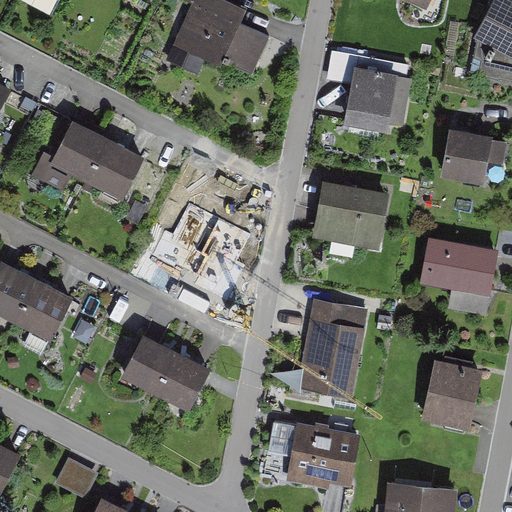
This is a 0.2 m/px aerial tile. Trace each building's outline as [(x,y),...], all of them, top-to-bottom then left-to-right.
[(258,30),(203,0),(199,0),(179,36),(237,68),(258,30)] [(511,0),(493,0),(474,34),(480,37),(473,55),(481,59),(478,73),(491,77),(511,81),(511,0)] [(413,76),(360,68),(352,117),(406,125),(413,76)] [(0,106),(11,88),(0,82),(0,106)] [(142,157),(74,120),(52,160),(119,197),(142,157)] [(457,125),(450,124),(439,172),(483,182),(487,160),(502,163),(507,142),(488,138),(489,132),(480,130),(457,125)] [(232,200),(199,182),(178,220),(211,239),(232,200)] [(385,191),(330,185),(324,235),(379,242),(385,191)] [(466,243),(431,236),(422,283),(459,290),(456,304),(484,310),(492,264),(495,248),(466,243)] [(332,240),(331,250),(356,254),(357,243),(332,240)] [(68,294),(7,261),(0,275),(0,308),(47,334),(68,294)] [(368,322),(321,314),(310,377),(357,385),(368,322)] [(154,339),(143,333),(122,374),(188,407),(208,366),(199,361),(183,353),(170,347),(154,339)] [(481,367),(435,357),(422,416),(468,426),(471,413),(481,367)] [(360,431),(298,421),(288,477),(328,484),(329,480),(338,481),(351,484),(360,431)] [(0,483),(16,451),(0,443),(0,483)] [(86,493),(97,470),(69,456),(58,479),(86,493)] [(452,511),(456,486),(389,477),(385,511),(452,511)] [(132,511),(107,499),(100,511),(132,511)]
